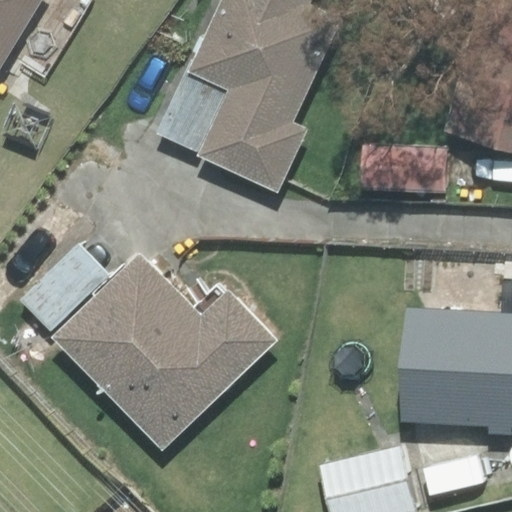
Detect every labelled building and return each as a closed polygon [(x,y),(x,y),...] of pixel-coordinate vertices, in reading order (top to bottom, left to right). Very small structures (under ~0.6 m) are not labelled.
[(0,0),(0,85),(47,0),(0,0)] [(225,0),(162,144),(288,199),(318,132),(299,124),(345,18),(311,3),(312,0),(225,0)] [(511,155),(511,0),(472,0),(438,138),(511,155)] [(447,149),(362,144),(359,198),(444,203),(447,149)] [(196,313),(138,254),(116,275),(87,245),(27,304),(169,451),(281,342),(226,285),(196,313)] [(511,428),(511,276),(501,276),(500,314),(409,310),(404,423),(511,428)] [(417,511),(406,444),(327,457),(336,511),(417,511)]
